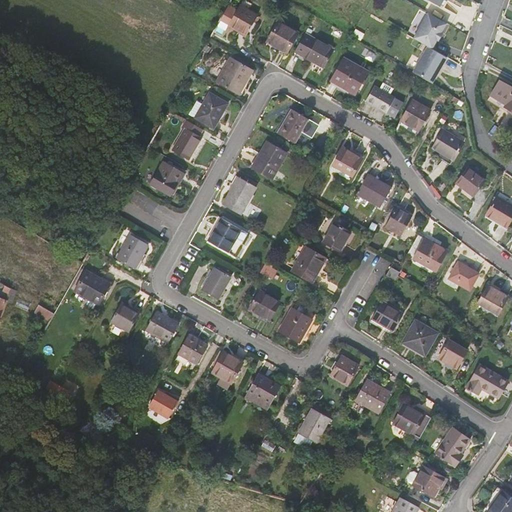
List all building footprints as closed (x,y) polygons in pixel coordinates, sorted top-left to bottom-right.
[(240,6),(229,26),(246,35),(258,15),(240,6)] [(447,23),(428,13),(413,38),(428,47),(432,49),(437,40),(438,41),(443,33),(442,32),(447,23)] [(278,22),(267,41),(287,52),(298,33),(278,22)] [(334,50),(305,33),(295,51),(324,68),(334,50)] [(439,71),(447,57),(432,49),(428,47),(413,72),(419,76),(432,83),(436,75),(435,75),(438,70),(439,71)] [(217,82),(239,95),(253,70),(231,57),(217,82)] [(343,58),(331,80),(355,94),(368,72),(343,58)] [(501,107),(511,114),(511,86),(500,80),(488,100),(501,107)] [(374,87),(366,101),(387,112),(395,98),(374,87)] [(196,118),(214,128),(228,103),(209,93),(202,105),(203,105),(196,118)] [(398,125),(416,136),(430,111),(412,100),(398,125)] [(292,109),(278,133),(295,143),(302,131),(312,137),(315,131),(319,125),(309,119),(292,109)] [(199,136),(203,129),(187,120),(183,127),(185,129),(173,150),(188,159),(201,137),(199,136)] [(433,148),(434,148),(431,152),(442,159),(445,155),(453,160),(463,143),(443,130),(433,148)] [(261,154),(253,168),(272,179),(287,153),(267,142),(260,154),(261,154)] [(333,165),(352,176),(362,158),(361,158),(363,155),(351,148),(349,151),(343,148),(333,165)] [(171,195),(183,173),(163,162),(151,184),(171,195)] [(468,168),(454,187),(470,199),(485,181),(468,168)] [(223,204),(241,215),(256,187),(236,175),(232,183),(234,184),(223,204)] [(391,188),(367,175),(357,193),(380,206),(391,188)] [(486,215),(508,227),(511,219),(511,205),(497,197),(486,215)] [(401,236),(412,216),(396,207),(385,227),(401,236)] [(221,218),(208,241),(228,252),(236,238),(243,242),(247,235),(240,231),(241,229),(221,218)] [(334,223),(323,242),(340,252),(351,232),(334,223)] [(135,268),(148,245),(130,234),(117,258),(135,268)] [(447,251),(418,234),(407,254),(436,270),(447,251)] [(296,273),(316,284),(329,260),(310,249),(296,273)] [(469,290),(479,274),(458,262),(449,278),(469,290)] [(274,278),(278,269),(265,264),(262,272),(274,278)] [(231,277),(215,267),(202,290),(218,299),(231,277)] [(386,275),(395,280),(400,272),(391,267),(386,275)] [(99,304),(110,284),(86,271),(75,291),(99,304)] [(479,303),(498,313),(508,296),(507,296),(509,293),(501,289),(499,292),(488,286),(479,303)] [(250,309),(270,320),(279,302),(260,291),(250,309)] [(31,303),(18,298),(15,306),(28,311),(31,303)] [(382,301),(372,318),(394,331),(404,314),(382,301)] [(122,302),(111,321),(129,332),(139,315),(131,310),(132,309),(122,302)] [(54,313),(39,304),(34,313),(50,321),(54,313)] [(279,331),(299,342),(312,319),(292,308),(279,331)] [(157,311),(146,330),(168,343),(179,323),(157,311)] [(415,320),(403,342),(425,355),(438,333),(415,320)] [(189,335),(179,354),(196,364),(207,345),(189,335)] [(439,358),(456,368),(466,350),(449,340),(439,358)] [(224,352),(213,373),(221,377),(217,384),(227,389),(243,362),(224,352)] [(341,355),(330,375),(348,385),(359,365),(341,355)] [(480,365),(467,387),(478,394),(481,388),(499,398),(508,381),(480,365)] [(281,386),(258,373),(247,393),(270,405),(281,386)] [(391,393),(366,379),(355,399),(380,413),(391,393)] [(47,388),(56,393),(60,386),(51,382),(47,388)] [(60,386),(56,393),(65,398),(69,391),(60,386)] [(171,397),(158,390),(148,407),(168,418),(179,400),(172,395),(171,397)] [(270,405),(247,393),(245,397),(268,410),(270,405)] [(419,438),(432,416),(419,409),(418,412),(404,405),(394,423),(419,438)] [(330,418),(312,408),(303,426),(300,424),(296,431),(299,432),(299,433),(317,443),(330,418)] [(87,421),(84,420),(78,430),(98,442),(104,431),(87,421)] [(436,452),(455,466),(463,455),(460,453),(470,439),(453,427),(436,452)] [(441,488),(446,479),(423,466),(419,474),(414,471),(410,472),(407,478),(408,482),(433,496),(439,487),(441,488)] [(334,473),(327,468),(321,477),(328,481),(334,473)] [(511,511),(511,497),(498,487),(487,501),(489,503),(484,510),(487,511),(511,511)] [(416,511),(419,507),(401,497),(392,511),(416,511)]
